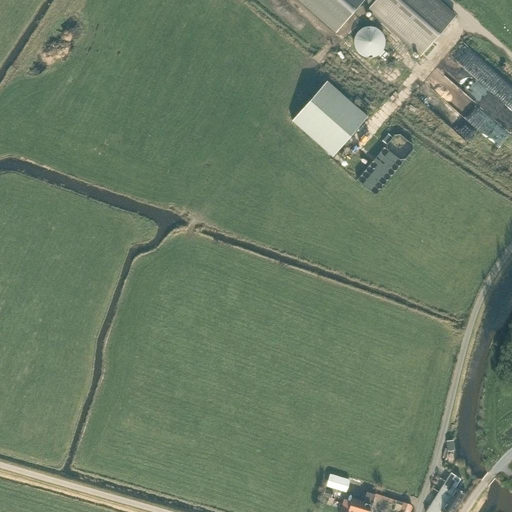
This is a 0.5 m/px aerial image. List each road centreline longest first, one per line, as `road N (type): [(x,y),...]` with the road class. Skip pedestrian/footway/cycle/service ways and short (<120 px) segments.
road 1 (track): [(353,147),(467,19)]
road 2 (track): [(163,511),(0,465)]
